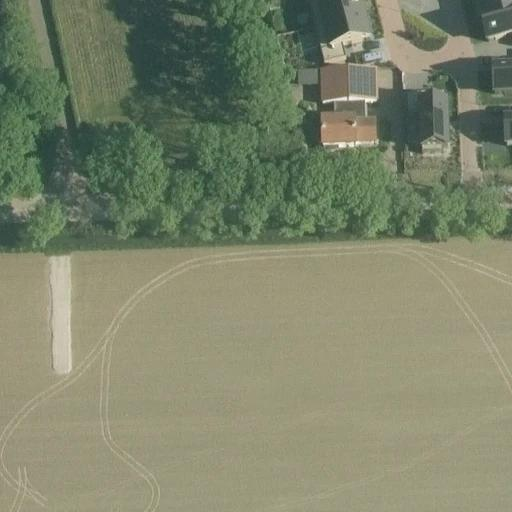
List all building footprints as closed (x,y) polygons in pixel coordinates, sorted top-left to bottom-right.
[(363,17),(358,0),(326,0),(308,5),(315,29),(363,17)] [(480,18),(481,19),(511,10),(511,0),(476,0),(481,18),(480,18)] [(511,10),(481,19),(487,43),(511,36),(511,10)] [(370,41),(363,17),(315,29),(321,54),(342,48),(370,41)] [(321,54),(324,66),(346,61),(342,48),(321,54)] [(494,96),(511,94),(511,68),(493,69),(494,96)] [(378,104),(377,75),(321,77),(322,106),(342,106),(342,121),(321,122),(322,133),(319,133),(319,145),(322,145),(322,150),(325,150),(325,153),(338,153),(338,149),(356,149),(356,147),(377,146),(376,121),(366,122),(365,105),(378,104)] [(443,150),(447,149),(446,94),(419,95),(420,118),(421,155),(443,155),(443,150)] [(420,118),(419,95),(406,96),(407,118),(420,118)] [(482,288),(467,288),(468,314),(484,313),(484,298),(511,296),(511,269),(482,271),(482,288)] [(108,429),(108,462),(158,462),(158,430),(108,429)] [(494,445),(480,446),(481,456),(495,455),(494,445)] [(39,447),(0,449),(0,480),(32,478),(42,477),(39,447)] [(181,453),(181,463),(195,463),(195,453),(181,453)] [(495,455),(481,456),(482,466),(496,465),(495,455)] [(108,462),(108,494),(158,495),(158,462),(108,462)] [(181,463),(181,473),(195,473),(195,463),(181,463)] [(32,478),(0,480),(0,498),(33,495),(32,478)] [(499,494),(485,496),(486,506),(500,504),(499,494)] [(34,511),(33,495),(0,498),(0,511),(34,511)]
